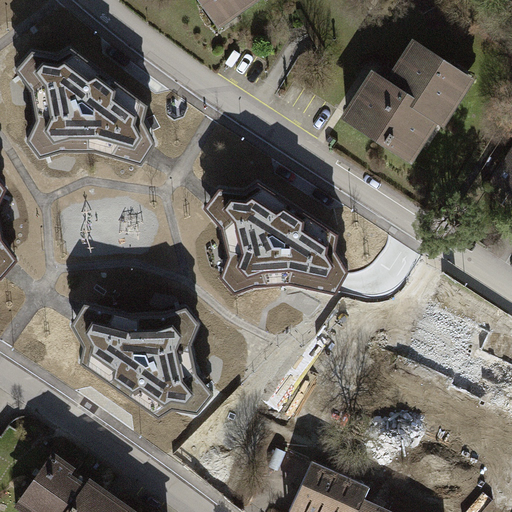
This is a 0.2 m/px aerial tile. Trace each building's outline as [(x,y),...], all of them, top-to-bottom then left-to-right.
[(203,0),(213,14),(228,3),(234,12),(250,0),(203,0)] [(449,65),(415,43),(396,73),(399,75),(392,85),(374,74),(347,116),(409,157),(418,144),(411,140),(420,126),(411,121),(420,107),(435,117),(442,121),(459,96),(460,94),(451,88),(461,73),(449,65)] [(57,55),(32,50),(15,69),(31,90),(36,119),(27,140),(40,157),(61,151),(96,151),(141,165),(156,144),(144,120),(148,105),(71,47),(57,55)] [(452,60),(449,65),(461,73),(451,88),(460,94),(459,96),(463,98),(477,76),(452,60)] [(418,144),(435,117),(420,107),(411,121),(420,126),(411,140),(418,144)] [(511,152),(494,181),(511,192),(511,152)] [(0,277),(2,277),(18,259),(2,238),(0,228),(0,202),(6,189),(0,180),(0,277)] [(290,283),(336,293),(349,271),(336,250),(339,233),(258,181),(245,191),(219,187),(204,207),(221,227),(228,256),(220,277),(234,293),(255,286),(290,283)] [(83,346),(80,362),(159,417),(172,409),(197,413),(213,393),(197,372),(191,344),(200,323),(186,306),(167,312),(131,314),(84,302),(71,324),(83,346)] [(511,352),(455,312),(442,321),(416,317),(400,336),(417,357),(423,386),(414,407),(428,424),(449,417),(485,416),(511,422),(511,352)] [(319,452),(275,438),(260,458),(271,481),(267,497),(284,511),(382,511),(379,486),(389,466),(377,448),(356,454),(319,452)] [(132,511),(133,511),(116,500),(110,508),(100,501),(106,493),(89,481),(84,488),(66,475),(71,468),(52,455),(26,492),(42,503),(37,509),(40,511),(132,511)]
